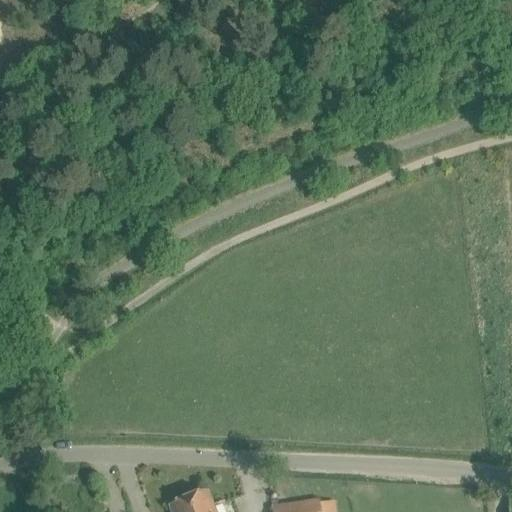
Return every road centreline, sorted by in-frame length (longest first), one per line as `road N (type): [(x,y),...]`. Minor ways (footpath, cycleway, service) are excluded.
road 1 (track): [(511,136),(435,158),(202,260),(89,338),(0,414)]
road 2 (unclassified): [(0,466),(106,454),(511,477)]
